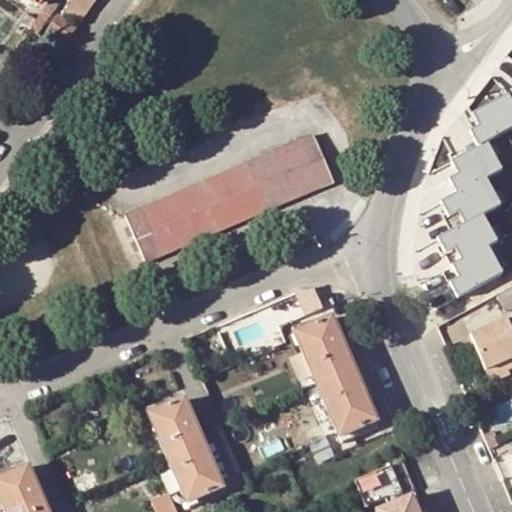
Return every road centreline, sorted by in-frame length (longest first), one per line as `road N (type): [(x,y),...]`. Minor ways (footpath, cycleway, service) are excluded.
road 1 (residential): [(382,244),(0,401)]
road 2 (residential): [(479,511),(387,292),(382,244)]
road 3 (residential): [(0,161),(114,0)]
road 4 (residential): [(382,244),(434,76)]
